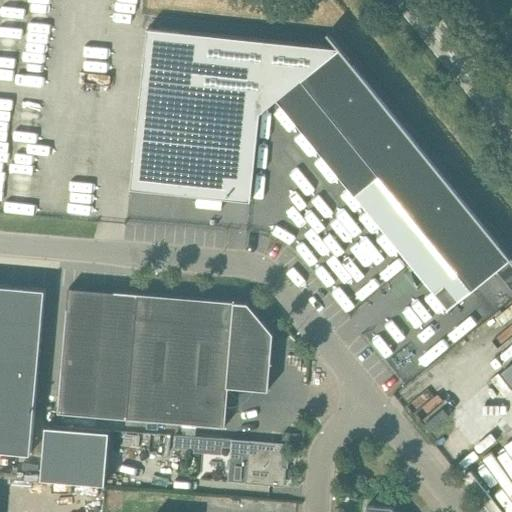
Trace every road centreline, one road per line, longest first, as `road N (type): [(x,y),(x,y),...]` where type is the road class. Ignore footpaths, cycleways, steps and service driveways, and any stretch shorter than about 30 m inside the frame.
road 1 (unclassified): [(372,402),(278,277),(255,265),(0,242)]
road 2 (primary): [(511,128),(408,0)]
road 3 (unclassified): [(460,511),(372,402)]
road 4 (unclassified): [(314,511),(318,469),(338,434),(372,402)]
